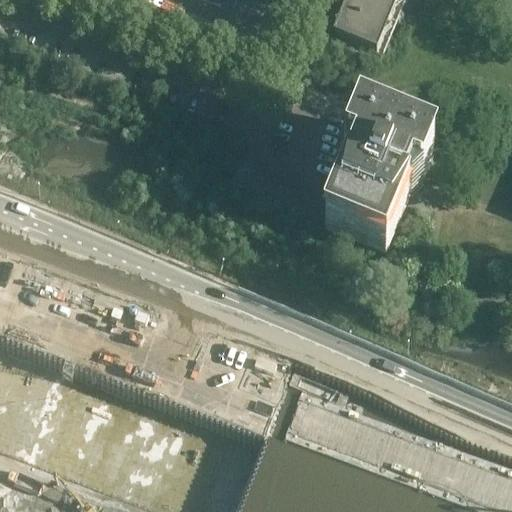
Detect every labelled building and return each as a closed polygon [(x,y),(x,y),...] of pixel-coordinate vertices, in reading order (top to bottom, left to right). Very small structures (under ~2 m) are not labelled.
[(407,0),(350,0),(334,41),(332,47),(380,67),(407,0)] [(348,177),(347,180),(328,226),(388,250),(407,202),(405,201),(411,187),(420,190),(420,188),(432,159),(433,159),(433,158),(361,127),(361,128),(361,129),(348,159),(348,160),(348,177)] [(242,191),(252,168),(251,167),(250,169),(240,165),(241,163),(240,163),(239,165),(230,187),(242,191)] [(253,196),(263,172),(262,172),(261,174),(251,170),(252,168),(242,191),(253,196)] [(264,200),(274,177),(273,176),(273,178),(262,174),(263,172),(253,196),(264,200)] [(275,205),(285,181),(284,183),(274,179),(274,177),(264,200),(275,205)] [(286,209),(296,186),(296,185),(295,187),(285,183),(285,181),(275,205),(286,209)] [(298,214),(307,190),(306,192),(296,188),(296,186),(286,209),(298,214)] [(309,218),(318,195),(317,197),(307,192),(308,190),(307,190),(298,214),(309,218)] [(329,201),(329,200),(318,196),(319,195),(318,195),(309,218),(321,223),(329,201)]
